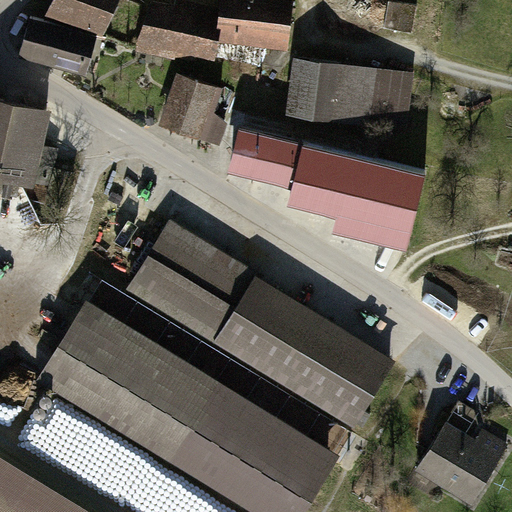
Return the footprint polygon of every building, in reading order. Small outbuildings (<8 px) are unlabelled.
[(117,0),(54,0),(49,13),(81,22),(80,25),(101,35),(117,0)] [(294,0),(222,0),(220,18),(215,54),(262,64),(268,41),(288,44),(294,0)] [(387,0),(327,0),(324,20),(384,28),(387,0)] [(413,33),(418,4),(391,0),(390,0),(386,28),(413,33)] [(220,18),(153,2),(140,36),(142,37),(141,41),(197,53),(198,50),(215,54),(220,18)] [(98,36),(32,18),(22,52),(88,70),(98,36)] [(197,53),(141,41),(139,49),(176,56),(177,54),(196,58),(197,53)] [(405,71),(299,57),(292,111),(398,125),(405,71)] [(277,71),(274,69),(270,69),(267,70),(264,72),(263,75),(262,78),(263,82),(265,84),(268,86),(272,86),(275,86),(278,83),(280,80),(280,77),(279,73),(277,71)] [(223,88),(183,73),(167,121),(220,141),(226,121),(215,112),(223,88)] [(49,111),(0,99),(0,173),(48,185),(56,149),(41,145),(49,111)] [(267,131),(243,125),(240,139),(264,145),(267,131)] [(427,170),(305,139),(292,191),(342,204),(338,219),(410,237),(427,170)] [(257,272),(172,220),(152,252),(151,251),(131,285),(146,294),(143,299),(164,312),(167,306),(184,317),(180,324),(205,339),(209,332),(355,421),(391,361),(255,277),(257,272)] [(298,511),(328,464),(82,313),(42,378),(259,511),(298,511)] [(472,448),(441,429),(418,467),(475,501),(508,446),(483,430),(472,448)] [(68,511),(0,470),(0,511),(68,511)]
